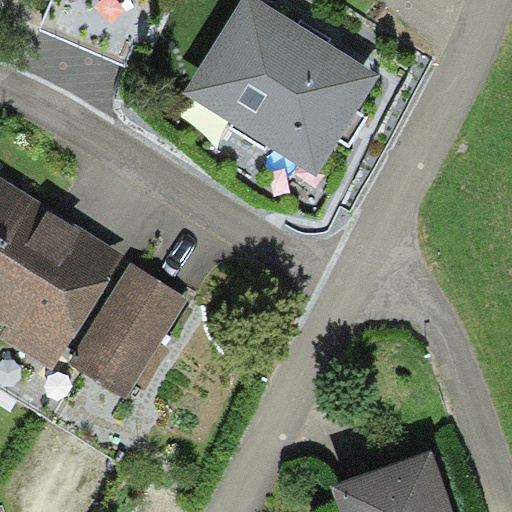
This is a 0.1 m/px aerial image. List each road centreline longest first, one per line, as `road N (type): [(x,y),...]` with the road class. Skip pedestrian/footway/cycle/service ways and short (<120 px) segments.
road 1 (residential): [(504,511),(433,311),(364,259)]
road 2 (residential): [(364,259),(492,0)]
road 3 (residential): [(232,511),(364,259)]
